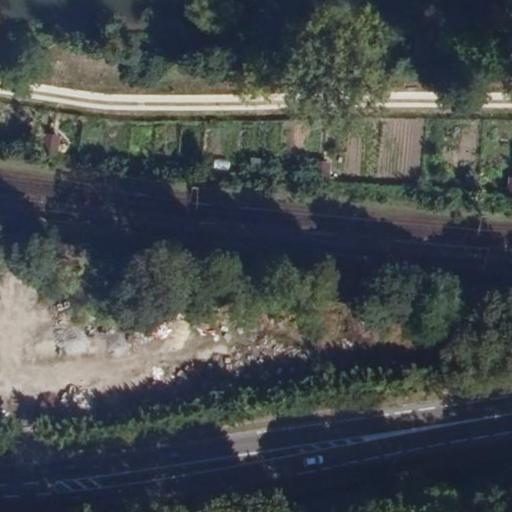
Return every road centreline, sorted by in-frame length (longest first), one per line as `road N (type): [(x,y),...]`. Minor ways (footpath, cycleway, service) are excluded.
road 1 (residential): [(511,104),(86,102),(0,89)]
road 2 (primary): [(0,500),(106,489),(497,416)]
road 3 (primary): [(497,416),(0,477)]
